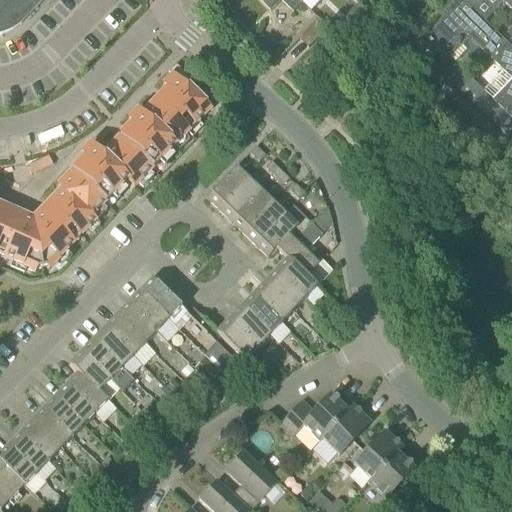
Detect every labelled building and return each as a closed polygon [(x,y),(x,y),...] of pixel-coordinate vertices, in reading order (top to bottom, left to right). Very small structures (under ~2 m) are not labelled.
[(22,25),(45,0),(0,0),(0,37),(3,36),(7,35),(12,33),(15,30),(19,27),(22,25)] [(258,0),(270,12),(281,1),(293,13),(303,3),(301,2),(298,0),(258,0)] [(427,37),(451,60),(471,40),(492,61),(508,44),(503,39),(486,23),(462,0),(461,0),(457,0),(450,8),(453,11),(427,37)] [(511,0),(462,0),(486,23),(505,4),(511,10),(511,0)] [(329,29),(319,20),(301,40),(310,49),(329,29)] [(511,80),(511,84),(495,102),(473,81),(461,93),(496,126),(507,115),(511,119),(511,48),(508,44),(492,61),(511,80)] [(0,207),(0,259),(34,275),(35,272),(45,270),(47,272),(93,224),(90,221),(125,185),(132,192),(208,114),(224,129),(235,117),(208,90),(204,94),(175,66),(168,74),(171,77),(162,87),(166,91),(140,117),(136,114),(127,124),(130,127),(100,158),(89,148),(79,158),(83,161),(56,189),(60,192),(32,222),(0,207)] [(473,81),(462,71),(451,83),(461,93),(473,81)] [(264,158),(255,149),(249,155),(258,164),(264,158)] [(280,173),(271,164),(264,170),(274,179),(280,173)] [(248,182),(235,170),(205,201),(218,213),(248,182)] [(283,188),(289,181),(280,173),(274,179),(283,188)] [(260,194),(250,184),(248,182),(218,213),(230,225),(260,194)] [(304,196),(295,187),(288,193),(298,202),(304,196)] [(230,225),(242,236),(272,205),(260,194),(230,225)] [(272,205),(242,236),(254,248),(284,217),(272,205)] [(311,226),(304,220),(292,209),(284,217),(254,248),(267,260),(275,251),(296,229),(302,235),(311,226)] [(320,216),(311,226),(321,237),(332,226),(327,210),(320,216)] [(321,237),(311,226),(302,235),(296,229),(275,251),(287,262),(305,280),(306,280),(318,267),(304,255),(321,237)] [(275,274),(305,302),(316,289),(306,280),(305,280),(287,262),(275,274)] [(263,286),(293,314),(305,302),(275,274),(263,286)] [(168,323),(180,310),(151,282),(139,295),(168,323)] [(251,298),(281,326),(293,314),(263,286),(251,298)] [(168,323),(139,295),(127,307),(156,335),(168,323)] [(240,310),(270,338),(281,326),(251,298),(240,310)] [(156,335),(127,307),(115,319),(144,347),(156,335)] [(228,322),(258,350),(270,338),(240,310),(228,322)] [(320,316),(311,325),(316,331),(325,322),(320,316)] [(104,331),(133,359),(144,347),(115,319),(104,331)] [(228,322),(217,334),(216,335),(246,363),(258,350),(228,322)] [(121,371),(133,359),(104,331),(92,343),(121,371)] [(121,371),(92,343),(80,355),(109,383),(120,393),(131,381),(121,371)] [(77,376),(98,395),(109,383),(80,355),(69,367),(77,376)] [(207,383),(217,373),(204,361),(194,370),(207,383)] [(187,379),(194,372),(187,366),(181,373),(187,379)] [(107,404),(98,395),(77,376),(66,388),(96,416),(107,404)] [(181,389),(173,381),(165,389),(174,397),(181,389)] [(84,428),(96,416),(66,388),(54,400),(84,428)] [(173,397),(162,388),(154,397),(165,407),(173,397)] [(321,442),(352,409),(346,415),(329,399),(313,416),(301,405),(280,427),(293,439),(302,429),(319,446),(321,442)] [(42,412),(72,441),(84,428),(54,400),(42,412)] [(370,426),(352,409),(321,442),(338,459),(370,426)] [(30,425),(60,453),(72,441),(42,412),(30,425)] [(140,413),(130,423),(141,434),(151,424),(140,413)] [(19,437),(48,465),(60,453),(30,425),(19,437)] [(131,444),(139,435),(130,426),(124,432),(124,438),(131,444)] [(370,483),(402,451),(384,434),(352,467),(370,483)] [(19,437),(7,448),(37,477),(48,465),(19,437)] [(37,477),(7,448),(0,455),(0,465),(25,489),(37,477)] [(396,457),(402,451),(370,483),(367,486),(385,503),(413,473),(396,457)] [(242,455),(224,474),(241,489),(232,498),(247,511),(252,511),(277,486),(242,455)] [(3,511),(25,489),(0,465),(0,511),(3,511)] [(279,485),(287,476),(280,470),(272,479),(279,485)] [(86,491),(82,487),(77,482),(71,487),(76,493),(80,496),(86,491)] [(216,483),(198,503),(208,511),(247,511),(232,498),(216,483)] [(306,504),(315,494),(308,487),(299,497),(306,504)] [(340,511),(344,507),(339,503),(334,503),(331,507),(326,511),(340,511)]
